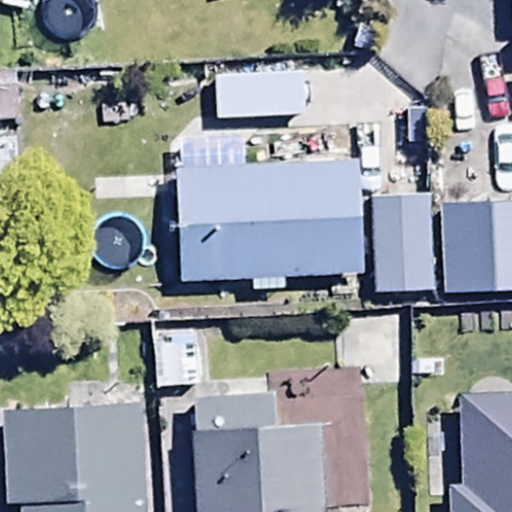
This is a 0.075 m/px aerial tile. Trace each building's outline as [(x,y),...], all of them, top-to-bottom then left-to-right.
[(304,81),(212,84),(213,129),(305,126),(304,81)] [(357,172),(174,175),(177,291),(251,290),(251,299),(282,298),(282,287),(359,286),(357,172)] [(428,207),(370,207),(370,305),(428,305),(428,207)] [(511,207),(441,212),(446,306),(511,302),(511,207)] [(153,340),(153,393),(198,393),(197,340),(153,340)] [(449,494),(449,511),(511,511),(511,406),(502,391),(483,386),(471,392),(464,402),(462,438),(424,439),(425,495),(449,494)] [(270,408),(194,412),(197,511),(327,511),(325,436),(271,438),(270,408)] [(143,511),(139,414),(3,421),(6,511),(143,511)]
